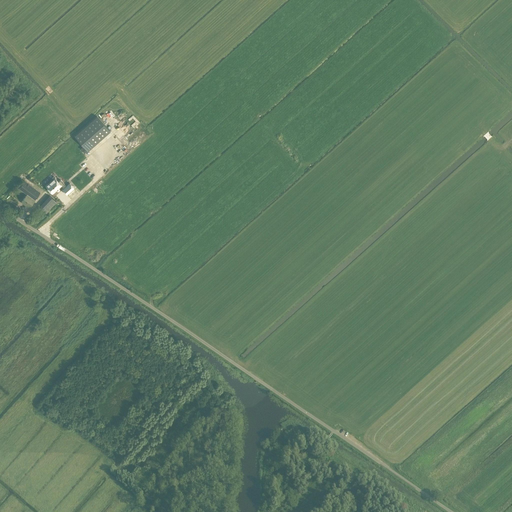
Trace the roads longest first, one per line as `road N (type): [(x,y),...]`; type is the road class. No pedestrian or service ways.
road 1 (unclassified): [(452,511),(0,207)]
road 2 (track): [(323,445),(297,428),(280,432),(263,457),(260,511)]
